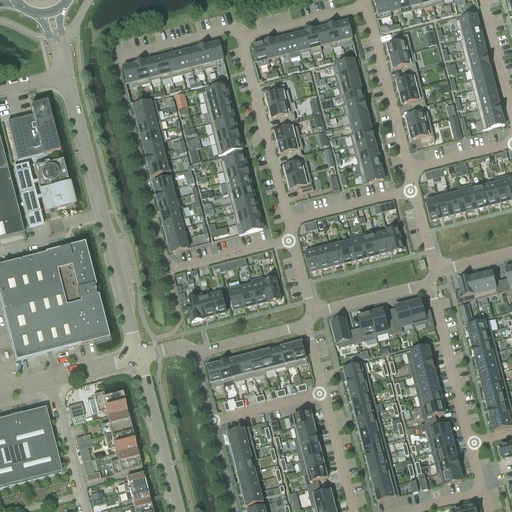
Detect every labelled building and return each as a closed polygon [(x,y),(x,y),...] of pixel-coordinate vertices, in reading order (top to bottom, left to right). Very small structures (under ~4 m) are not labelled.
[(385,0),(374,0),(380,21),(391,18),(385,0)] [(397,0),(385,0),(391,18),(390,14),(400,11),(397,0)] [(408,0),(397,0),(400,11),(410,9),(411,13),(412,13),(408,0)] [(419,0),(408,0),(412,13),(422,10),(419,0)] [(430,0),(419,0),(422,10),(433,7),(430,0)] [(479,27),(477,17),(455,23),(458,33),(479,27)] [(348,23),(337,26),(343,47),(353,45),(348,23)] [(337,26),(327,29),(332,50),(343,47),(337,26)] [(460,43),(482,37),(479,27),(458,33),(460,33),(462,42),(460,43)] [(327,29),(316,31),(322,53),(321,48),(330,46),(332,50),(327,29)] [(316,31),(306,34),(310,53),(311,56),(322,53),(316,31)] [(306,34),(295,37),(299,54),(300,56),(310,54),(310,53),(306,34)] [(295,37),(284,39),(289,56),(299,54),(295,37)] [(412,54),(408,37),(394,40),(396,47),(388,49),(391,60),(412,54)] [(484,47),(482,37),(460,43),(463,53),(484,47)] [(284,39),(274,42),(278,59),(289,56),(284,39)] [(435,41),(427,43),(429,50),(437,48),(435,41)] [(269,43),(263,45),(269,66),(268,62),(278,59),(274,42),(269,43)] [(225,66),(220,47),(219,44),(209,47),(214,69),(225,66)] [(263,45),(253,48),(258,69),(269,66),(263,45)] [(203,71),(214,69),(209,47),(198,50),(203,69),(202,69),(203,71)] [(465,63),(487,57),(484,47),(463,53),(465,63)] [(202,69),(203,69),(198,50),(187,53),(192,72),(193,72),(202,69)] [(193,72),(192,72),(187,53),(177,55),(182,77),(193,74),(193,72)] [(417,72),(412,54),(391,60),(393,71),(401,69),(403,76),(417,72)] [(172,79),(182,77),(177,55),(166,58),(172,79)] [(489,67),(487,57),(465,63),(468,73),(470,72),(489,67)] [(161,82),(172,79),(166,58),(156,61),(161,80),(160,80),(161,82)] [(151,82),(160,80),(161,80),(156,61),(145,63),(150,83),(151,82)] [(356,72),(354,62),(332,68),(335,78),(356,72)] [(150,83),(145,63),(135,66),(140,88),(151,85),(151,82),(150,83)] [(129,90),(140,88),(135,66),(124,69),(126,77),(125,77),(126,82),(127,81),(129,90)] [(492,77),(489,67),(470,72),(472,82),(470,82),(470,83),(492,77)] [(359,82),(356,72),(335,78),(337,88),(359,82)] [(421,90),(417,72),(403,76),(405,82),(397,84),(400,95),(421,90)] [(494,87),(492,77),(470,83),(473,93),(494,87)] [(362,92),(359,82),(337,88),(340,97),(362,92)] [(288,104),(284,87),(272,90),(274,96),(266,98),(269,110),(291,104),(288,104)] [(497,97),(494,87),(473,93),(475,103),(497,97)] [(205,104),(229,98),(226,88),(202,94),(205,104)] [(426,107),(421,90),(400,95),(402,106),(410,104),(412,111),(424,108),(426,107)] [(364,102),(362,92),(340,97),(340,98),(342,98),(345,107),(364,102)] [(499,107),(497,97),(475,103),(478,112),(499,107)] [(208,115),(231,109),(229,98),(205,104),(208,115)] [(367,112),(364,102),(345,107),(342,107),(345,117),(367,112)] [(7,124),(10,136),(17,163),(52,154),(60,152),(47,103),(39,105),(34,106),(35,107),(30,108),(33,117),(7,124)] [(151,104),(134,108),(137,118),(153,114),(158,113),(156,103),(151,104)] [(181,105),(177,106),(179,112),(183,111),(188,109),(187,103),(181,105)] [(295,122),(291,104),(269,110),(272,121),(280,119),(282,125),(293,122),(295,122)] [(317,107),(311,109),(312,116),(319,114),(317,107)] [(502,117),(499,107),(478,112),(480,122),(502,117)] [(431,125),(428,114),(425,115),(424,108),(412,111),(414,118),(406,120),(409,131),(431,125)] [(210,126),(234,120),(231,109),(208,115),(210,126)] [(369,122),(367,112),(345,117),(345,118),(348,117),(350,127),(369,122)] [(153,114),(137,118),(139,128),(156,124),(161,122),(158,113),(153,114)] [(317,130),(323,128),(320,117),(314,118),(317,130)] [(505,127),(502,117),(480,122),(483,132),(505,127)] [(213,136),(237,130),(234,120),(210,126),(213,136)] [(156,124),(139,128),(142,138),(159,134),(163,133),(161,122),(156,124)] [(300,140),(297,128),(295,129),(293,122),(282,125),(283,131),(275,133),(278,145),(300,140)] [(350,127),(353,136),(372,132),(369,122),(350,127)] [(435,143),(431,125),(409,131),(412,142),(420,140),(421,147),(435,143)] [(459,128),(451,130),(455,143),(457,142),(462,141),(459,128)] [(216,147),(240,141),(237,130),(213,136),(216,147)] [(374,142),(372,132),(353,136),(350,137),(353,147),(374,142)] [(159,134),(142,138),(144,148),(161,144),(159,134)] [(302,158),(301,151),(303,151),(300,140),(278,145),(281,157),(289,155),(291,161),(302,158)] [(219,157),(242,151),(240,141),(216,147),(219,157)] [(377,152),(374,142),(353,147),(355,157),(377,152)] [(0,241),(23,235),(0,144),(0,241)] [(161,144),(144,148),(147,158),(164,154),(161,144)] [(198,151),(193,152),(195,158),(191,159),(193,166),(201,164),(198,151)] [(327,163),(332,162),(330,151),(324,153),(327,163)] [(379,161),(377,152),(355,157),(358,167),(379,161)] [(164,154),(147,158),(150,168),(166,164),(166,163),(164,154)] [(223,174),(247,168),(244,157),(220,164),(223,174)] [(287,181),(309,175),(305,157),(302,158),(291,161),(292,167),(284,169),(287,181)] [(382,171),(379,161),(358,167),(360,177),(382,171)] [(66,208),(73,206),(62,162),(54,164),(33,169),(37,183),(32,184),(27,166),(13,170),(28,230),(43,227),(37,203),(41,202),(44,213),(66,208)] [(166,164),(150,168),(152,178),(171,173),(168,163),(166,163),(166,164)] [(226,184),(249,178),(247,168),(223,174),(226,184)] [(384,181),(382,171),(360,177),(363,187),(384,181)] [(188,187),(195,185),(191,173),(185,175),(188,187)] [(314,193),(309,175),(287,181),(290,192),(298,190),(300,197),(314,193)] [(228,195),(252,189),(249,178),(226,184),(228,195)] [(511,200),(506,178),(494,181),(495,182),(501,206),(511,203),(511,200)] [(171,180),(154,185),(156,195),(173,190),(171,180)] [(495,182),(483,185),(489,209),(501,206),(495,182)] [(483,185),(472,188),(478,212),(489,209),(483,185)] [(471,186),(459,189),(460,192),(466,215),(478,212),(472,188),(471,186)] [(231,205),(255,199),(252,189),(228,195),(231,205)] [(173,190),(156,195),(159,205),(176,200),(173,190)] [(460,192),(448,195),(454,218),(466,215),(460,192)] [(448,195),(437,198),(443,221),(454,218),(448,195)] [(437,198),(425,201),(431,224),(443,221),(437,198)] [(234,216),(257,210),(255,199),(231,205),(234,216)] [(176,200),(159,205),(161,215),(178,210),(176,200)] [(199,201),(195,202),(196,205),(192,206),(194,216),(198,215),(197,210),(201,209),(199,201)] [(178,210),(161,215),(164,224),(181,220),(183,219),(185,219),(183,209),(178,210)] [(236,226),(260,220),(257,210),(234,216),(236,226)] [(181,220),(164,225),(167,235),(186,230),(183,219),(181,220)] [(260,220),(236,226),(239,237),(263,231),(260,220)] [(403,252),(396,227),(385,230),(386,235),(391,254),(391,255),(403,252)] [(186,230),(167,235),(169,245),(186,240),(186,241),(188,240),(186,230)] [(391,254),(386,235),(374,238),(379,257),(391,254)] [(368,260),(362,236),(351,239),(352,244),(351,244),(356,262),(368,260)] [(379,257),(374,238),(363,240),(362,236),(368,260),(379,257)] [(186,240),(169,245),(172,255),(189,250),(186,241),(186,240)] [(345,265),(340,247),(339,244),(328,247),(333,268),(345,265)] [(356,262),(351,244),(340,247),(345,265),(356,262)] [(0,266),(0,301),(16,362),(94,342),(108,338),(98,300),(99,300),(99,297),(100,294),(99,291),(98,288),(96,285),(94,283),(93,283),(84,245),(76,247),(0,266)] [(333,268),(328,247),(316,250),(322,271),(333,268)] [(322,271),(316,250),(305,253),(310,274),(322,271)] [(507,281),(501,282),(504,294),(510,292),(511,295),(511,294),(511,266),(504,269),(507,281)] [(492,272),(480,275),(486,298),(504,294),(501,282),(495,284),(492,272)] [(480,275),(469,278),(475,301),(486,298),(480,275)] [(460,293),(454,294),(456,300),(457,306),(475,301),(469,278),(457,281),(460,293)] [(262,280),(251,283),(252,285),(257,306),(268,304),(268,303),(263,284),(262,280)] [(264,284),(263,284),(268,303),(269,305),(281,302),(275,281),(264,284)] [(230,291),(228,291),(233,312),(242,310),(245,309),(240,288),(238,283),(229,285),(230,291)] [(252,285),(240,288),(245,309),(257,306),(252,285)] [(226,314),(221,293),(209,296),(209,293),(208,294),(215,317),(226,314)] [(215,317),(208,294),(197,297),(197,298),(203,322),(204,321),(204,320),(215,317)] [(203,322),(197,298),(186,301),(192,325),(203,322)] [(435,330),(430,312),(423,314),(420,302),(417,303),(417,300),(409,302),(410,305),(408,305),(414,326),(425,323),(427,332),(435,330)] [(414,326),(408,305),(407,305),(406,303),(397,305),(398,308),(396,308),(396,310),(390,312),(392,322),(396,335),(402,334),(401,329),(414,326)] [(396,335),(392,322),(385,324),(382,312),(380,313),(380,310),(371,312),(372,314),(370,315),(376,338),(388,335),(388,337),(396,335)] [(376,338),(370,315),(358,318),(361,330),(354,332),(358,345),(377,340),(376,338)] [(358,345),(354,332),(347,333),(344,322),(342,322),(342,320),(334,322),(334,324),(332,324),(338,350),(358,345)] [(489,323),(468,328),(470,338),(492,333),(489,323)] [(492,333),(470,338),(473,349),(494,343),(492,333)] [(302,343),(291,346),(297,368),(308,365),(306,360),(302,343)] [(494,343),(473,349),(476,359),(497,354),(494,343)] [(291,346),(281,349),(286,368),(285,369),(286,371),(297,368),(291,346)] [(281,349),(270,352),(275,371),(285,369),(286,368),(281,349)] [(428,349),(406,354),(409,365),(409,366),(431,360),(428,349)] [(270,352),(260,354),(265,374),(275,371),(270,352)] [(260,354),(249,357),(255,379),(266,376),(265,374),(260,354)] [(497,354),(476,359),(478,370),(500,364),(497,354)] [(249,357),(239,360),(244,382),(255,379),(249,357)] [(239,360),(228,362),(234,384),(244,382),(239,360)] [(431,360),(409,366),(412,376),(412,377),(434,371),(431,360)] [(228,362),(218,365),(223,385),(223,387),(224,387),(223,385),(233,382),(233,384),(234,384),(228,362)] [(500,364),(478,370),(481,380),(502,374),(500,364)] [(217,365),(207,368),(213,390),(223,387),(223,385),(218,365),(217,365)] [(365,365),(344,370),(347,381),(368,375),(365,365)] [(434,371),(412,377),(414,387),(436,381),(434,371)] [(502,374),(481,380),(483,389),(505,384),(502,375),(502,374)] [(368,375),(347,381),(349,391),(370,386),(370,385),(368,375)] [(436,381),(414,387),(417,398),(439,392),(436,381)] [(505,384),(483,389),(484,390),(486,400),(507,395),(505,385),(505,384)] [(370,386),(349,391),(352,401),(373,396),(370,386)] [(439,392),(417,398),(420,409),(442,403),(439,392)] [(105,412),(107,418),(126,413),(125,407),(122,394),(104,399),(103,394),(93,397),(98,414),(105,412)] [(507,395),(486,400),(486,401),(489,411),(510,405),(508,395),(507,395)] [(373,396),(352,401),(354,411),(376,406),(373,396)] [(442,403),(420,409),(423,420),(435,417),(445,414),(442,403)] [(81,405),(68,408),(71,420),(84,417),(81,405)] [(510,405),(489,411),(491,421),(511,415),(511,412),(510,406),(510,405)] [(376,406),(354,411),(357,421),(378,416),(376,406)] [(0,489),(20,484),(62,473),(45,409),(0,420),(0,489)] [(101,426),(104,439),(132,432),(128,419),(126,413),(107,418),(108,424),(101,426)] [(311,413),(289,419),(292,430),(294,429),(313,424),(311,413)] [(511,415),(491,421),(491,422),(494,432),(511,427),(511,415)] [(378,416),(357,421),(357,422),(359,431),(381,426),(378,416)] [(435,417),(423,420),(424,426),(436,423),(435,417)] [(274,435),(279,433),(277,422),(271,423),(274,435)] [(424,426),(420,427),(422,434),(426,433),(429,443),(429,444),(451,438),(448,427),(438,429),(436,423),(424,426)] [(313,424),(294,429),(294,430),(297,440),(316,435),(314,425),(313,424)] [(381,426),(359,431),(360,432),(362,441),(383,436),(381,426)] [(245,430),(227,435),(230,445),(248,441),(252,440),(249,429),(245,430)] [(115,450),(116,455),(136,450),(134,445),(135,445),(132,432),(104,439),(107,452),(115,450)] [(297,440),(295,440),(295,443),(298,452),(319,446),(317,437),(316,435),(297,440)] [(76,440),(77,446),(91,442),(89,436),(76,440)] [(383,436),(362,441),(362,442),(365,451),(386,446),(383,437),(383,436)] [(451,438),(429,444),(431,455),(432,455),(454,449),(451,438)] [(248,441),(230,445),(233,456),(250,451),(255,450),(252,440),(248,441)] [(77,446),(79,451),(92,448),(91,442),(77,446)] [(511,444),(500,448),(501,450),(499,451),(501,459),(503,458),(503,460),(511,458),(511,444)] [(319,446),(298,452),(298,455),(300,463),(322,457),(320,449),(319,446)] [(386,446),(365,451),(365,452),(367,461),(388,456),(386,447),(386,446)] [(454,449),(432,455),(434,466),(457,460),(454,449)] [(110,463),(113,476),(114,476),(141,469),(138,456),(137,456),(136,450),(116,455),(118,461),(110,463)] [(250,451),(233,456),(235,466),(253,462),(257,461),(255,450),(250,451)] [(388,456),(367,461),(367,463),(370,472),(391,466),(389,457),(388,456)] [(322,457),(300,463),(301,467),(303,474),(325,468),(323,461),(322,457)] [(457,460),(434,466),(437,477),(440,476),(459,471),(457,460)] [(253,462),(235,466),(238,477),(256,472),(253,462)] [(391,466),(370,472),(370,473),(372,482),(394,477),(391,468),(391,466)] [(325,468),(303,474),(304,479),(308,491),(319,488),(318,482),(328,480),(326,473),(325,468)] [(459,471),(440,476),(443,487),(462,482),(459,471)] [(256,472),(238,477),(241,488),(258,483),(256,472)] [(87,483),(100,479),(99,474),(85,477),(87,483)] [(123,485),(125,494),(146,488),(144,480),(143,480),(142,475),(126,479),(127,484),(123,485)] [(394,477),(372,482),(373,483),(375,493),(396,487),(394,478),(394,477)] [(419,481),(422,493),(428,491),(425,480),(419,481)] [(412,495),(418,493),(415,482),(409,484),(412,495)] [(258,483),(241,488),(244,498),(261,494),(258,483)] [(396,487),(375,493),(378,504),(399,498),(397,488),(396,487)] [(132,501),(133,505),(149,501),(148,497),(146,488),(125,494),(127,502),(132,501)] [(319,488),(308,491),(311,503),(312,509),(314,508),(334,503),(332,497),(331,492),(321,495),(319,488)] [(92,502),(98,500),(103,499),(101,493),(90,496),(92,502)] [(261,494),(244,498),(246,509),(264,504),(261,494)] [(292,508),(299,506),(296,496),(290,497),(292,508)] [(129,511),(152,511),(150,505),(150,506),(149,501),(133,505),(134,510),(129,511)] [(334,503),(314,508),(314,509),(315,511),(335,511),(335,509),(334,503)]
